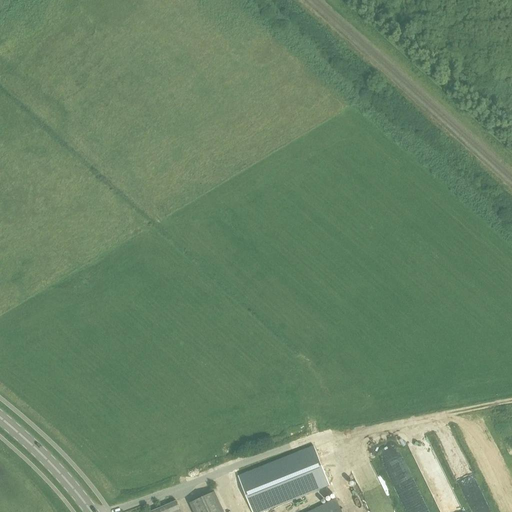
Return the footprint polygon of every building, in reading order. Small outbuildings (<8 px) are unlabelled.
[(259,511),(325,486),(311,448),(236,477),(249,511),(259,511)] [(366,468),(356,473),(364,490),(369,488),(373,498),(379,495),(381,500),(385,498),(389,505),(393,503),(375,463),(366,467),(366,468)] [(192,502),(196,511),(222,511),(214,492),(192,502)] [(181,511),(176,500),(148,511),(181,511)] [(311,511),(342,511),(336,500),(311,511)]
